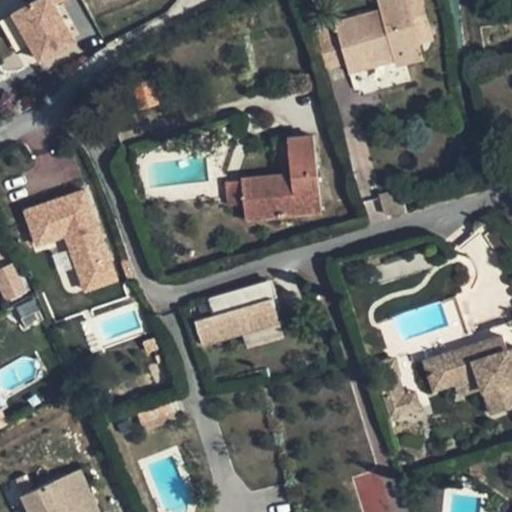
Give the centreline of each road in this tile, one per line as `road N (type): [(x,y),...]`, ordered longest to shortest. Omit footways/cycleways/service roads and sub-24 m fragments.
road 1 (residential): [(58,107),(91,147),(144,277),(160,291),(481,202)]
road 2 (unknown): [(91,147),(238,111),(315,106)]
road 3 (residential): [(58,107),(195,0)]
